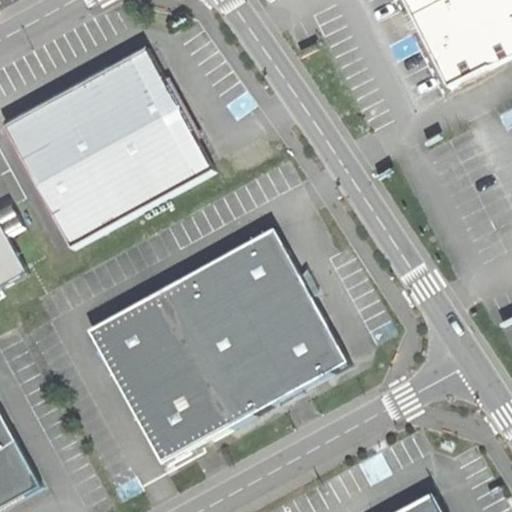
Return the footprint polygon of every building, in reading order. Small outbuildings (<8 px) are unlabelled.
[(453,88),(511,57),(511,0),(406,0),(411,8),(453,88)] [(80,249),(222,171),(155,49),(78,90),(13,126),(80,249)] [(0,290),(36,271),(0,206),(0,290)] [(260,419),(356,367),(282,234),(97,336),(171,469),(260,419)] [(0,511),(1,511),(50,486),(0,396),(0,511)] [(451,511),(441,493),(406,511),(451,511)]
